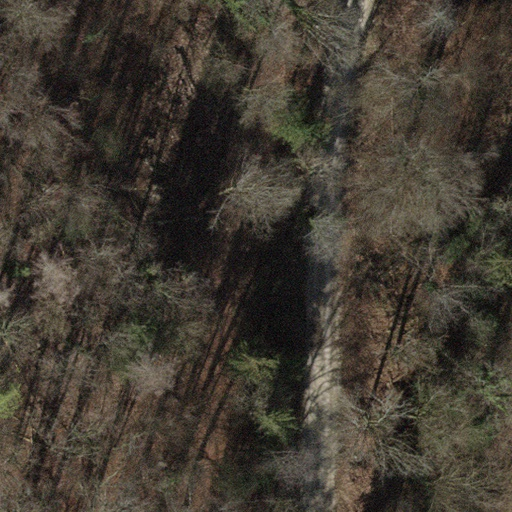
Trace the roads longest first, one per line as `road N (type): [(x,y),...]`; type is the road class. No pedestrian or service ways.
road 1 (track): [(193,511),(238,177),(296,0)]
road 2 (track): [(365,0),(338,128),(315,511)]
